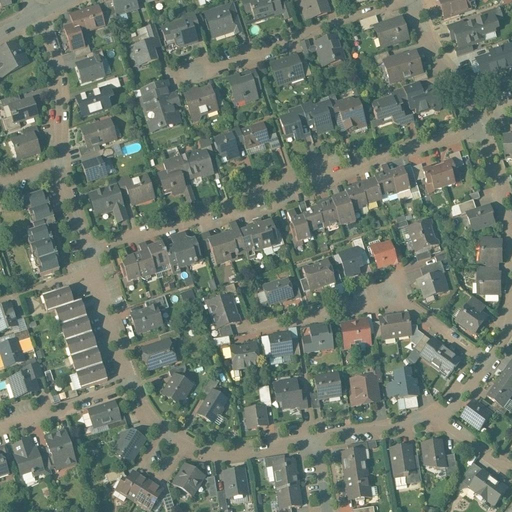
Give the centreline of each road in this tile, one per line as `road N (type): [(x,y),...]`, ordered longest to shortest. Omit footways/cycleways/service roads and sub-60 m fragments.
road 1 (residential): [(86,250),(474,125)]
road 2 (residential): [(482,359),(411,308),(377,301),(252,330)]
road 3 (residential): [(408,0),(181,72)]
road 4 (residential): [(314,439),(218,454),(188,448),(143,414),(131,385)]
road 5 (residential): [(59,168),(55,73),(33,17)]
road 6 (residential): [(412,0),(474,125)]
road 7 (residential): [(131,385),(0,428)]
road 8 (residential): [(438,418),(314,439)]
road 9 (residential): [(131,385),(92,270)]
